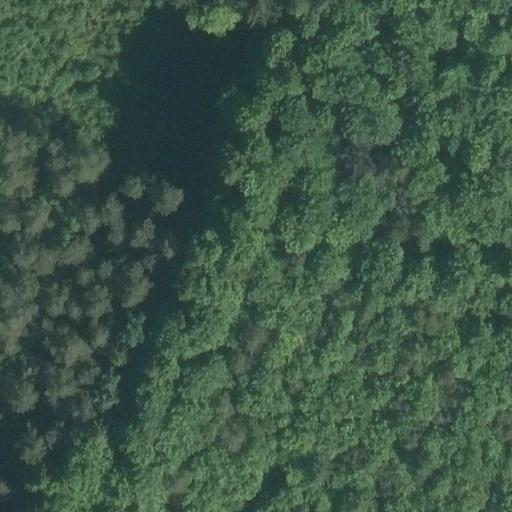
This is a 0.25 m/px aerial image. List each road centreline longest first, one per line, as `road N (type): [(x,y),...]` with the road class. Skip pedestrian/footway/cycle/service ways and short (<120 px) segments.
road 1 (track): [(109,511),(230,212),(303,0)]
road 2 (track): [(511,309),(230,212)]
